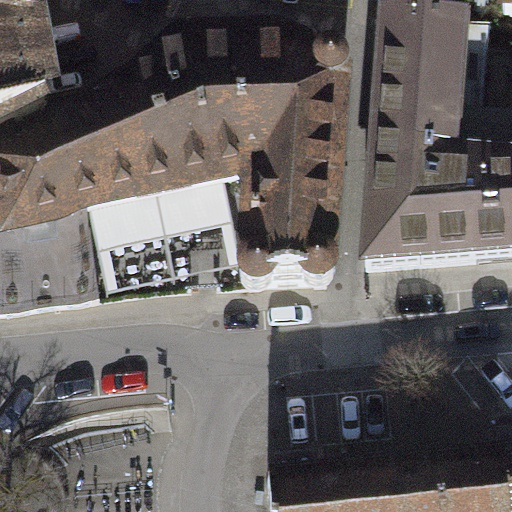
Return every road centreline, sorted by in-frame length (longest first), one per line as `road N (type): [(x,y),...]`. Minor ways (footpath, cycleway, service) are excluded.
road 1 (residential): [(227,371),(272,349),(511,329)]
road 2 (residential): [(0,366),(160,346),(227,371)]
road 3 (residential): [(205,511),(227,371)]
